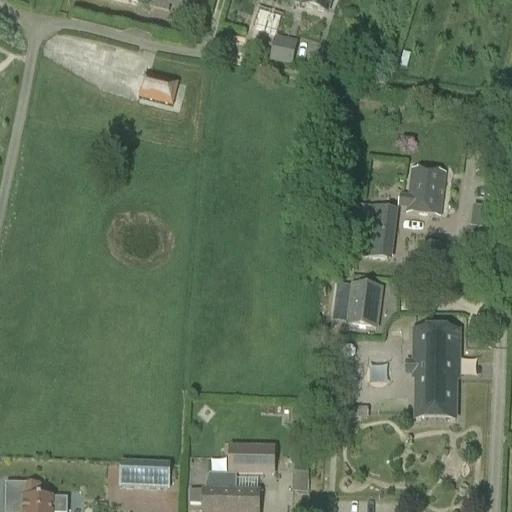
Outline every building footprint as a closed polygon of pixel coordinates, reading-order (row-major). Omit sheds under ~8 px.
[(150,0),(148,9),(168,14),(170,6),(171,0),(150,0)] [(288,0),(295,2),(294,5),(302,8),(327,15),(331,0),(288,0)] [(255,31),(275,37),(276,33),(281,18),(261,12),(255,31)] [(276,41),(271,64),(291,68),(296,45),(276,41)] [(138,100),(172,109),(178,85),(144,76),(143,80),(145,81),(142,93),(140,93),(138,100)] [(407,214),(440,218),(445,177),(412,173),(407,214)] [(476,208),(474,228),(489,230),(491,210),(476,208)] [(358,209),(352,258),(391,263),(397,214),(358,209)] [(496,240),(473,237),(472,250),(495,252),(496,240)] [(353,289),(348,328),(375,332),(381,292),(353,289)] [(458,334),(414,333),(414,382),(416,382),(416,412),(455,412),(455,382),(458,382),(458,334)] [(274,452),(230,450),(229,476),(273,477),(274,452)] [(144,466),(143,490),(159,491),(160,467),(144,466)] [(308,495),(309,474),(293,474),(292,494),(308,495)] [(233,481),(211,481),(207,493),(190,493),(190,507),(203,507),(202,511),(259,511),(260,495),(233,494),(233,481)] [(7,486),(6,511),(66,511),(67,509),(67,501),(53,501),(52,501),(39,501),(40,487),(24,486),(7,486)]
